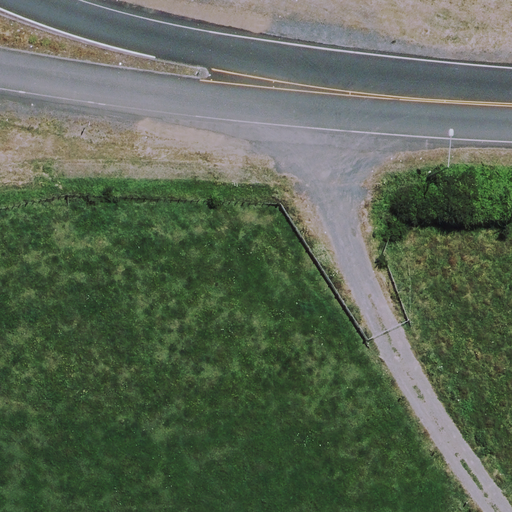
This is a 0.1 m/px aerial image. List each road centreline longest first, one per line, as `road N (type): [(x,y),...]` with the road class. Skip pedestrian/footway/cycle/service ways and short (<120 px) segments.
road 1 (unclassified): [(316,93),(135,95),(0,70)]
road 2 (unclassified): [(32,0),(316,93)]
road 3 (unclassified): [(316,93),(511,98)]
